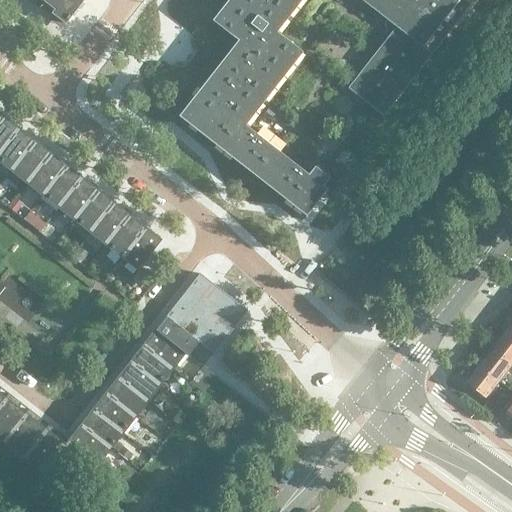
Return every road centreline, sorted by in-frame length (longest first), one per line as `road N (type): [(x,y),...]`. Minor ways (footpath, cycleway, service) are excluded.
road 1 (residential): [(0,371),(60,418),(209,227)]
road 2 (unclassified): [(209,227),(53,100)]
road 3 (tertiary): [(369,399),(416,440),(511,495)]
road 4 (tertiary): [(511,480),(385,380)]
road 5 (tertiary): [(281,511),(369,399)]
road 6 (unclassified): [(285,296),(369,399)]
road 7 (unclassified): [(385,380),(285,296)]
road 8 (residential): [(53,100),(124,0)]
